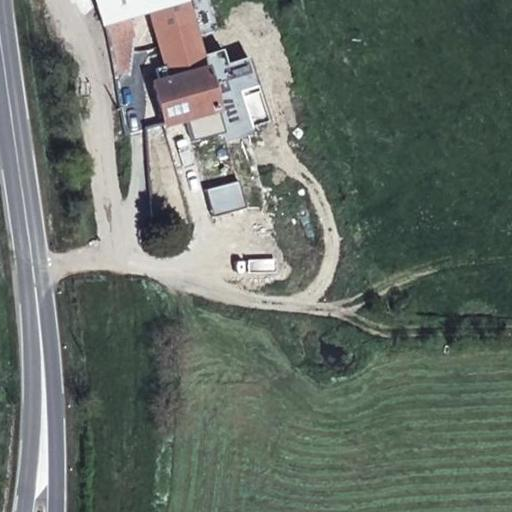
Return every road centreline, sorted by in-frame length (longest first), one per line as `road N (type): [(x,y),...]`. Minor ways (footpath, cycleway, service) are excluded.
road 1 (unknown): [(64,0),(92,123),(105,243),(34,254)]
road 2 (secondary): [(37,275),(0,12)]
road 3 (secondary): [(60,511),(57,388),(37,275)]
road 4 (secondary): [(37,275),(29,511)]
